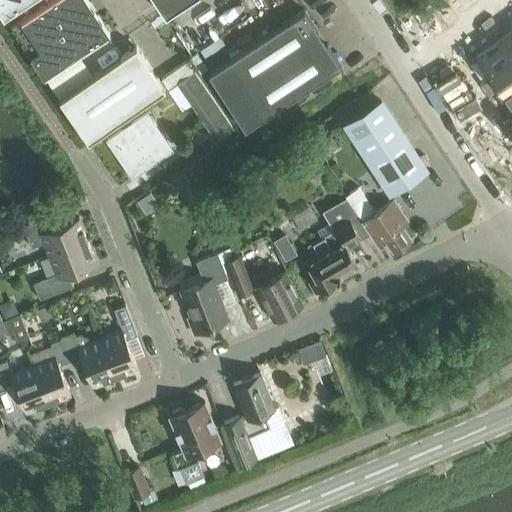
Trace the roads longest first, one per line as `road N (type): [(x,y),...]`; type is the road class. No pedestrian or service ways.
road 1 (unclassified): [(177,381),(511,229)]
road 2 (unclassified): [(364,0),(511,229)]
road 3 (unclassified): [(177,381),(107,199),(73,153)]
road 4 (secondary): [(282,511),(511,417)]
road 5 (unclassified): [(0,448),(177,381)]
